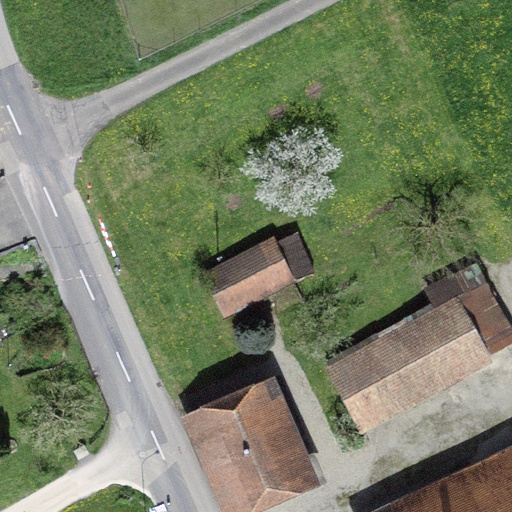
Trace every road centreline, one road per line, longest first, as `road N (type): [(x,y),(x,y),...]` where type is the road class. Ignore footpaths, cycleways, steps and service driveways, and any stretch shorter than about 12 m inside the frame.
road 1 (tertiary): [(0,87),(185,511)]
road 2 (track): [(26,148),(313,0)]
